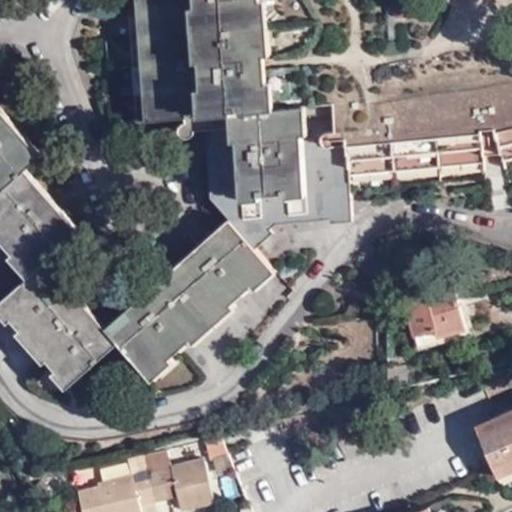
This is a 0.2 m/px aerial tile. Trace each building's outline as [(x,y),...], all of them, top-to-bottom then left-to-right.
[(351,176),(489,168),(484,94),(270,108),(263,0),(141,0),(149,115),(204,112),(210,198),(231,222),(107,328),(47,260),(81,230),(26,166),(41,153),(0,104),(0,234),(32,272),(0,301),(0,303),(69,383),(118,342),(150,378),(273,273),(250,246),(274,224),(353,219),(351,176)] [(511,87),(491,92),(507,163),(511,162),(511,87)] [(491,92),(484,94),(489,168),(507,163),(491,92)] [(461,282),(413,295),(423,332),(445,326),(446,331),(472,324),(461,282)] [(413,363),(396,365),(398,380),(398,383),(416,381),(413,363)] [(511,412),(501,418),(504,424),(511,420),(511,412)] [(481,426),(484,432),(504,424),(501,418),(481,426)] [(511,420),(504,424),(484,432),(499,466),(511,460),(511,420)] [(231,450),(221,429),(204,436),(213,458),(231,450)] [(148,468),(143,447),(126,451),(130,472),(148,468)] [(173,462),(148,468),(154,497),(179,491),(183,505),(198,501),(198,498),(204,498),(205,500),(215,497),(206,454),(173,462)] [(511,460),(499,466),(503,476),(511,471),(511,460)] [(154,497),(148,468),(130,472),(101,479),(100,482),(81,486),(87,511),(115,511),(124,511),(130,511),(144,507),(142,499),(154,497)]
